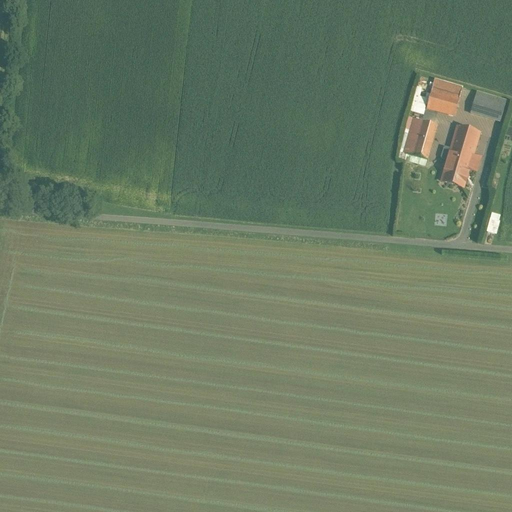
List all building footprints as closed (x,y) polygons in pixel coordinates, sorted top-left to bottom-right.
[(463,91),(434,82),(426,110),(455,118),(463,91)] [(507,104),(475,95),(470,115),(501,124),(507,104)] [(438,128),(415,122),(406,154),(429,161),(438,128)] [(450,154),(480,164),(481,158),(476,157),(482,136),(457,129),(450,154)] [(480,164),(450,154),(441,184),(468,191),(473,171),(477,173),(480,164)]
